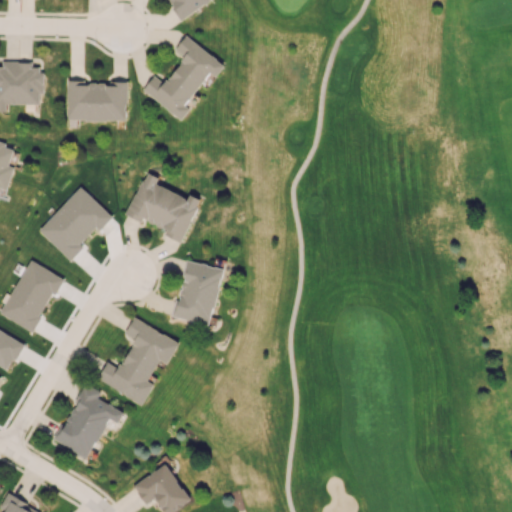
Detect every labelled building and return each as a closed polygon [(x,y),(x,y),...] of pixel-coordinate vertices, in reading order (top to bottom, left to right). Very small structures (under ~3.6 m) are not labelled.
[(167,0),(181,20),(210,0),(167,0)] [(143,90),(182,119),(190,108),(186,105),(210,72),(216,77),(225,64),(186,35),(176,49),(185,56),(165,83),(154,75),(143,90)] [(40,104),(40,93),(43,93),(44,62),(2,62),(2,66),(0,65),(0,110),(6,111),(6,103),(40,104)] [(68,81),(67,120),(127,120),(127,81),(110,81),(110,82),(68,81)] [(0,188),(0,187),(8,189),(15,166),(9,165),(15,146),(0,141),(0,188)] [(182,242),(201,199),(190,194),(188,198),(156,184),(159,177),(145,171),(126,214),(142,221),(143,219),(167,230),(165,235),(182,242)] [(113,216),(81,186),(39,230),(71,261),(84,246),(81,242),(96,227),(100,230),(113,216)] [(34,331),(61,276),(28,259),(0,314),(34,331)] [(174,317),(211,325),(223,267),(186,260),(174,317)] [(180,342),(134,317),(125,333),(135,338),(119,368),(107,361),(97,379),(144,404),(154,384),(148,380),(160,359),(168,364),(180,342)] [(23,340),(0,330),(0,364),(10,369),(23,340)] [(88,458),(110,417),(118,422),(124,411),(99,398),(102,391),(85,382),(55,440),(88,458)] [(133,484),(145,503),(156,497),(164,511),(172,511),(190,501),(168,463),(133,484)] [(40,511),(41,511),(8,493),(0,506),(6,510),(4,511),(40,511)]
